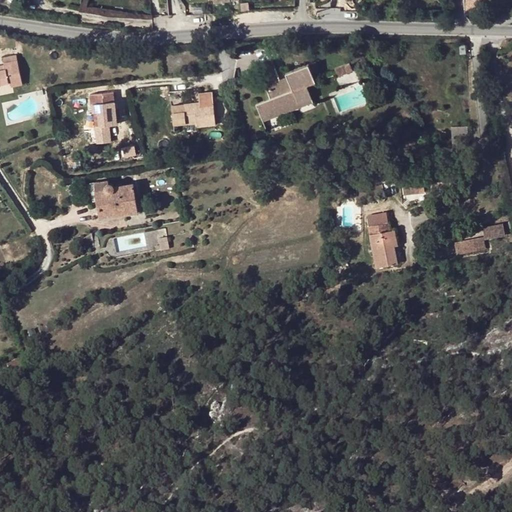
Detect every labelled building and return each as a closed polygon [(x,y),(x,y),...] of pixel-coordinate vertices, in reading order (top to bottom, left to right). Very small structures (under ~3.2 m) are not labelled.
[(484,15),(480,0),(463,0),(464,14),(484,15)] [(249,2),(241,2),(242,10),(250,10),(249,2)] [(0,84),(7,83),(8,87),(22,84),(17,59),(3,63),(5,69),(0,69),(0,84)] [(316,61),(308,64),(314,78),(322,75),(316,61)] [(350,62),(344,64),(348,73),(353,71),(350,62)] [(279,79),(274,68),(260,74),(270,98),(256,104),(261,118),(311,99),(306,85),(305,81),(314,78),(308,64),(285,73),(287,76),(291,87),(283,90),(279,79)] [(344,64),(335,67),(339,76),(348,73),(344,64)] [(287,76),(279,79),(283,90),(291,87),(287,76)] [(92,104),(94,113),(98,112),(100,126),(117,124),(113,92),(90,94),(90,104),(92,104)] [(199,103),(171,106),(173,124),(197,122),(197,127),(215,125),(213,92),(198,93),(199,103)] [(311,99),(261,118),(263,122),(313,103),(311,99)] [(467,126),(453,127),(455,150),(469,149),(467,126)] [(472,160),(460,163),(462,169),(473,167),(472,160)] [(107,183),(109,183),(108,179),(90,183),(93,201),(97,201),(95,189),(106,188),(106,187),(105,186),(106,184),(107,183)] [(110,183),(109,183),(107,183),(106,184),(105,186),(106,187),(106,188),(95,189),(97,201),(100,217),(125,214),(125,215),(137,213),(132,183),(113,186),(113,185),(112,184),(111,183),(110,183)] [(403,184),(403,188),(404,194),(420,193),(420,192),(424,191),(423,184),(419,184),(419,183),(406,184),(403,184)] [(387,215),(367,218),(376,268),(397,265),(394,246),(397,246),(394,231),(390,231),(387,215)] [(503,224),(482,228),(485,240),(505,236),(503,224)] [(169,249),(167,237),(159,238),(160,244),(161,250),(169,249)] [(33,329),(27,331),(32,343),(37,340),(33,329)] [(6,364),(13,382),(26,376),(19,358),(6,364)]
